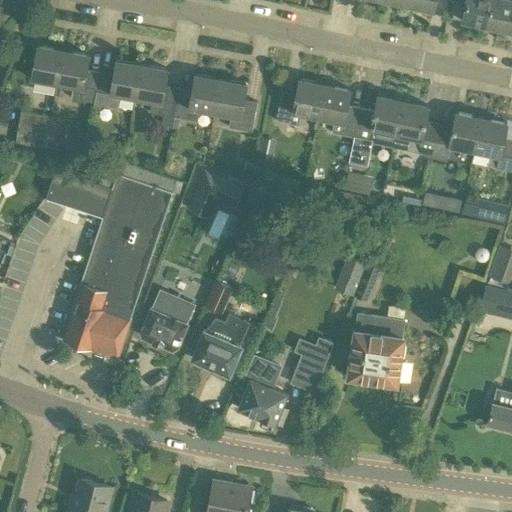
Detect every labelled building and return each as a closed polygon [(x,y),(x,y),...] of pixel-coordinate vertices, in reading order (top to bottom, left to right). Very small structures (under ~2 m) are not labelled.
[(410,0),(410,6),(433,11),(434,0),(410,0)] [(490,0),(465,0),(461,21),(485,27),(490,0)] [(511,0),(490,0),(485,27),(509,32),(511,16),(511,0)] [(57,84),(63,50),(37,46),(31,79),(57,84)] [(94,102),(99,73),(85,71),(88,55),(63,50),(57,84),(73,86),(71,98),(93,102),(94,102)] [(135,98),(141,65),(116,60),(113,76),(99,73),(94,102),(93,102),(92,106),(98,107),(107,104),(116,106),(118,95),(135,98)] [(173,117),(178,88),(164,85),(167,69),(141,65),(135,98),(151,101),(149,112),(173,117)] [(214,112),(220,79),(194,74),(192,90),(178,88),(173,117),(197,121),(199,110),(214,112)] [(220,79),(214,112),(231,115),(229,127),(251,131),(256,102),(243,99),(246,84),(220,79)] [(298,126),(300,114),(317,118),(324,85),(299,79),(296,95),(281,92),(275,121),(298,126)] [(354,137),(360,108),(346,105),(349,90),(324,85),(317,118),(342,123),(340,134),(354,137)] [(395,134),(402,101),(377,96),(374,111),(360,108),(354,137),(376,142),(379,130),(395,134)] [(431,159),(438,123),(425,120),(428,106),(402,101),(395,134),(392,147),(417,152),(416,156),(431,159)] [(21,111),(18,127),(48,131),(51,115),(21,111)] [(474,151),(481,118),(455,112),(452,126),(438,123),(431,159),(446,162),(449,146),(474,151)] [(481,118),(474,151),(490,154),(487,166),(511,171),(511,168),(511,139),(503,137),(506,123),(481,118)] [(48,131),(18,127),(15,142),(45,147),(48,131)] [(269,173),(275,140),(265,138),(262,137),(256,170),(269,173)] [(117,358),(172,191),(176,179),(108,157),(97,185),(111,189),(101,218),(92,246),(70,312),(72,313),(63,340),(100,352),(117,358)] [(203,169),(186,208),(208,218),(216,200),(234,208),(243,186),(203,169)] [(368,194),(372,177),(348,171),(343,188),(368,194)] [(54,172),(45,201),(73,210),(101,218),(111,189),(97,185),(54,172)] [(462,199),(449,196),(446,209),(459,212),(462,199)] [(488,200),(484,219),(504,224),(508,205),(488,200)] [(509,282),(511,272),(511,249),(498,245),(488,275),(509,282)] [(366,300),(380,265),(379,265),(384,250),(374,246),(354,296),(366,300)] [(486,248),(482,247),(478,247),(475,250),(474,254),(475,258),(477,260),(481,262),(485,261),(488,259),(489,255),(489,251),(486,248)] [(366,260),(347,253),(334,288),(352,295),(366,260)] [(234,277),(239,266),(229,261),(223,273),(234,277)] [(222,313),(233,288),(214,280),(204,305),(222,313)] [(511,318),(511,290),(485,284),(478,310),(511,318)] [(150,307),(140,331),(142,336),(172,349),(177,347),(187,323),(195,304),(180,297),(159,288),(151,307),(150,307)] [(246,325),(248,321),(228,313),(224,321),(215,318),(204,330),(192,358),(229,373),(240,346),(238,345),(246,325)] [(401,336),(403,320),(358,313),(355,329),(354,329),(347,376),(382,381),(382,383),(393,385),(393,382),(396,383),(400,359),(403,355),(405,344),(402,340),(403,336),(401,336)] [(308,357),(299,353),(296,363),(320,372),(332,341),(317,335),(308,357)] [(271,387),(279,365),(265,360),(256,382),(250,379),(238,408),(281,425),(287,408),(281,406),(286,393),(271,387)] [(511,406),(492,401),(487,422),(491,423),(493,427),(499,428),(503,426),(511,428),(511,406)] [(103,511),(110,486),(81,479),(75,504),(71,503),(68,511),(103,511)] [(252,502),(254,489),(251,489),(251,487),(212,480),(206,511),(246,511),(248,501),(252,502)] [(163,511),(166,500),(135,492),(130,511),(163,511)]
